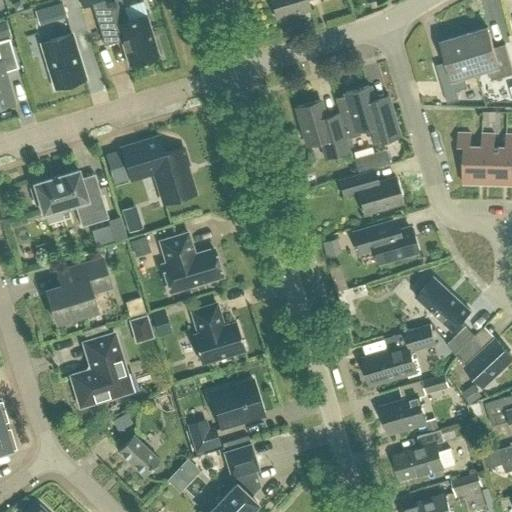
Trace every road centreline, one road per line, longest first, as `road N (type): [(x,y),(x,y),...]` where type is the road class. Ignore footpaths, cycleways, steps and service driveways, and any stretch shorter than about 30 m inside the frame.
road 1 (unclassified): [(361,511),(230,72)]
road 2 (residential): [(507,226),(447,216),(390,24)]
road 3 (residential): [(0,144),(230,72)]
road 4 (residential): [(230,72),(390,24)]
road 5 (residential): [(52,448),(0,290)]
